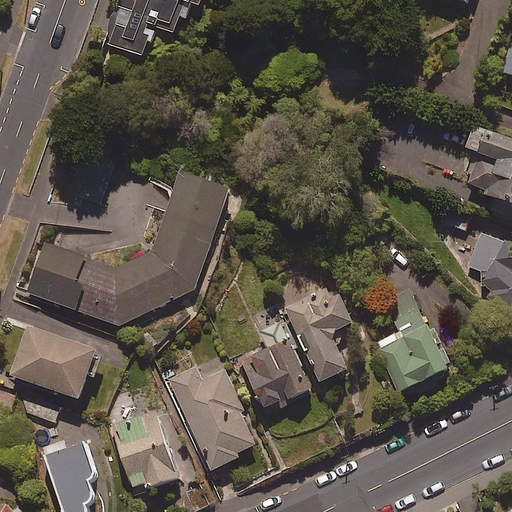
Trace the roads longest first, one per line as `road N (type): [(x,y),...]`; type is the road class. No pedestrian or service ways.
road 1 (tertiary): [(511,421),(320,511)]
road 2 (residential): [(0,178),(63,0)]
